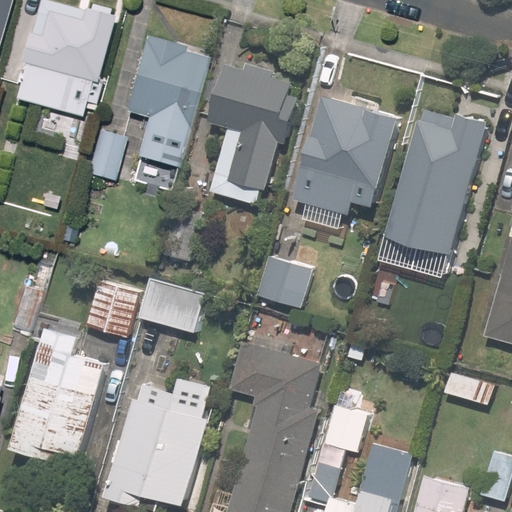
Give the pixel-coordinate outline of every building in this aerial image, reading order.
[(0,0),(0,51),(15,0),(0,0)] [(99,83),(118,17),(58,0),(41,0),(23,63),(40,68),(34,87),(54,93),(50,106),(83,116),(93,81),(99,83)] [(188,47),(149,36),(129,111),(151,117),(140,157),(182,168),(212,59),(187,52),(188,47)] [(253,69),(232,63),(216,121),(250,130),(237,178),(273,188),(286,140),(293,142),(306,96),(297,93),(300,82),(282,77),(283,70),(255,62),(253,69)] [(408,114),(331,93),(306,183),(380,202),(384,187),(388,188),(408,114)] [(465,111),(464,116),(433,107),(430,117),(427,116),(408,180),(412,182),(407,198),(467,216),(495,120),(465,111)] [(130,138),(103,130),(91,174),(118,181),(130,138)] [(211,210),(184,203),(171,254),(198,261),(211,210)] [(474,244),(453,238),(444,271),(465,277),(474,244)] [(33,286),(26,284),(14,325),(35,331),(58,257),(43,253),(33,286)] [(318,267),(276,254),(264,293),(306,306),(318,267)] [(511,261),(492,334),(511,339),(511,261)] [(213,292),(157,277),(147,314),(203,330),(213,292)] [(145,291),(106,280),(94,324),(133,335),(145,291)] [(87,334),(54,325),(20,446),(60,457),(63,446),(88,453),(114,360),(82,351),(87,334)] [(260,404),(264,405),(234,511),(297,511),(326,408),(317,406),(330,361),(249,340),(236,387),(262,394),(260,404)] [(372,345),(352,340),(349,354),(369,359),(372,345)] [(501,384),(458,371),(452,390),(495,403),(501,384)] [(169,405),(142,397),(114,493),(151,504),(155,492),(192,502),(216,417),(210,416),(213,407),(172,395),(169,405)] [(421,451),(381,440),(364,502),(340,495),(345,478),(364,483),(372,452),(364,450),(375,412),(340,403),(315,495),(335,500),(331,511),(396,511),(401,496),(409,498),(421,451)] [(511,452),(500,449),(490,493),(511,497),(511,452)] [(471,511),(479,485),(434,473),(423,511),(471,511)]
